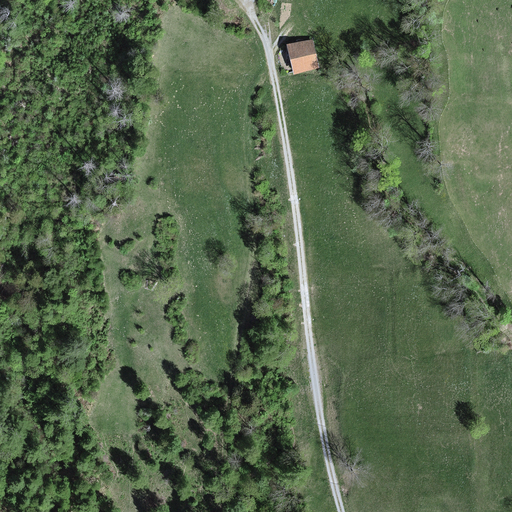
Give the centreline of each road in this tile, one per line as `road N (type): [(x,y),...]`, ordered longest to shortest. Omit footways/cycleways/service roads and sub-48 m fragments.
road 1 (track): [(341,511),(315,384),(290,159),(270,58),(245,0)]
road 2 (track): [(216,511),(256,234),(248,103),(271,64)]
